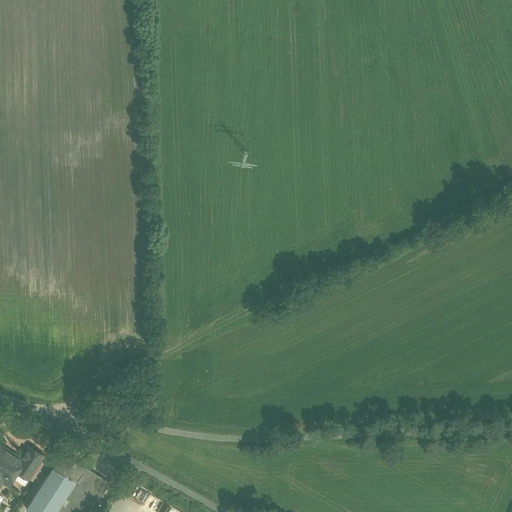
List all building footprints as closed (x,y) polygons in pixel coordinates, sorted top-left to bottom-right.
[(22,458),(0,444),(0,484),(3,480),(8,484),(19,467),(24,460),(22,458)] [(43,454),(30,446),(22,458),(24,460),(19,467),(22,469),(20,473),(28,478),(43,454)] [(65,451),(27,508),(33,511),(55,511),(86,465),(65,451)] [(55,511),(90,511),(111,482),(86,465),(55,511)] [(166,511),(170,506),(162,502),(156,511),(166,511)]
